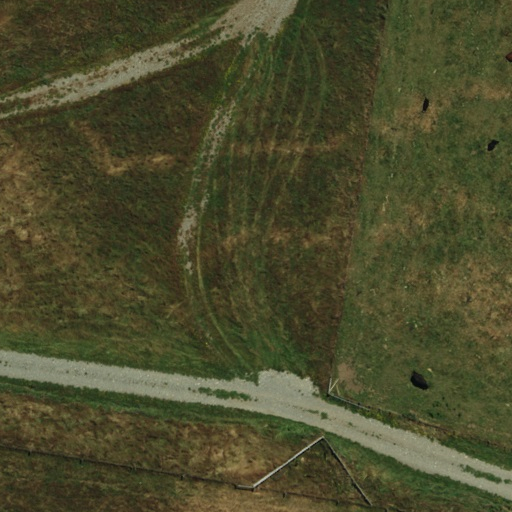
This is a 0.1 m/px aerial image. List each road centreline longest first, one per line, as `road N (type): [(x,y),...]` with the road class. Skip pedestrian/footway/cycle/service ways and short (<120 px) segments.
road 1 (track): [(0,362),(289,403),(443,466),(511,482)]
road 2 (track): [(269,0),(252,21),(0,104)]
